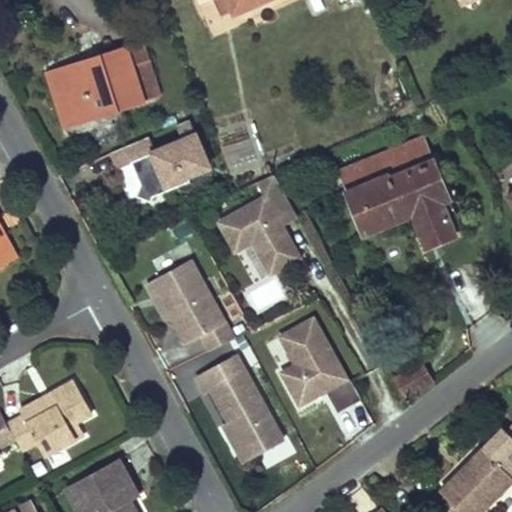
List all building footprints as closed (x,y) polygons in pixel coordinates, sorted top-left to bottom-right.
[(228,0),(197,0),(200,5),(210,0),(215,0),(222,15),(233,10),(228,0)] [(228,0),(233,10),(234,14),(265,0),(228,0)] [(142,42),(127,47),(134,67),(149,62),(142,42)] [(59,69),(77,123),(144,101),(134,67),(127,47),(59,69)] [(160,96),(149,62),(134,67),(144,101),(160,96)] [(59,69),(48,73),(61,113),(65,127),(77,123),(59,69)] [(128,202),(213,170),(197,128),(152,146),(148,136),(109,151),(128,202)] [(425,137),(340,172),(348,192),(389,175),(390,178),(435,160),(425,137)] [(347,192),(364,235),(414,214),(421,211),(435,245),(446,240),(457,235),(444,202),(451,199),(435,160),(390,178),(389,175),(348,192),(347,192)] [(511,160),(490,175),(511,206),(511,160)] [(285,224),(298,216),(273,172),(254,183),(260,193),(214,219),(234,255),(246,248),(263,279),(303,257),(285,224)] [(421,211),(414,214),(428,247),(435,245),(421,211)] [(0,267),(18,257),(2,229),(0,230),(0,267)] [(146,278),(188,360),(234,336),(193,255),(146,278)] [(254,312),(287,299),(278,277),(246,290),(254,312)] [(235,372),(262,423),(295,407),(290,398),(308,388),(285,346),(235,372)] [(390,381),(401,400),(432,383),(431,380),(421,364),(390,381)] [(91,414),(73,380),(49,394),(56,407),(49,411),(42,398),(23,408),(25,414),(7,424),(12,433),(16,440),(22,451),(38,442),(46,456),(83,435),(76,422),(91,414)] [(49,411),(56,407),(49,394),(42,398),(49,411)] [(295,407),(262,423),(266,430),(284,420),(298,413),(295,407)] [(0,455),(2,455),(0,451),(0,440),(12,433),(7,424),(6,423),(1,413),(0,413),(0,455)] [(481,511),(511,481),(511,437),(507,432),(503,429),(465,467),(429,503),(438,511),(481,511)] [(12,433),(0,440),(0,448),(16,440),(12,433)] [(67,489),(79,511),(136,511),(129,499),(138,494),(133,486),(120,460),(67,489)] [(11,511),(38,511),(32,501),(11,511)]
